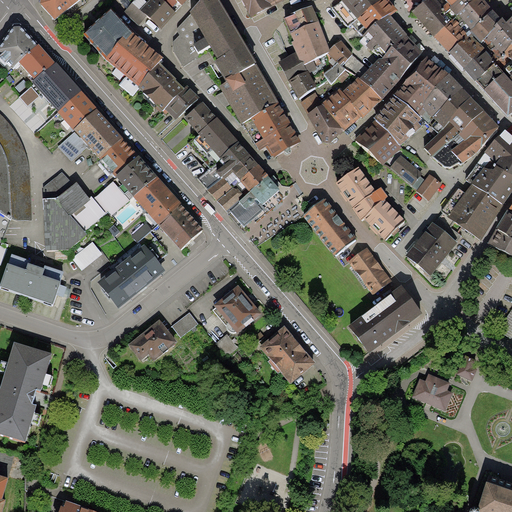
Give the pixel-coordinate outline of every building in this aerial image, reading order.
[(42,0),(42,6),(55,20),(80,0),(42,0)] [(160,27),(174,12),(160,0),(152,0),(147,5),(141,0),(138,0),(136,3),(135,2),(133,5),(147,17),(150,20),(151,19),(160,27)] [(160,0),(174,12),(184,0),(160,0)] [(228,84),(255,68),(214,0),(205,0),(192,14),(211,48),(220,62),(218,64),(218,63),(217,65),(228,84)] [(239,0),(248,18),(276,5),(274,1),(275,0),(239,0)] [(384,0),(346,0),(344,2),(359,19),(384,0)] [(384,0),(359,19),(371,33),(388,18),(395,13),(384,0)] [(431,0),(431,1),(416,13),(436,38),(450,25),(443,18),(447,15),(445,13),(432,0),(431,0)] [(430,0),(431,1),(431,0),(432,0),(445,13),(460,0),(430,0)] [(477,0),(460,0),(445,13),(447,15),(452,11),(458,17),(477,0)] [(492,14),(480,0),(477,0),(458,17),(471,31),(492,14)] [(359,19),(344,2),(332,9),(348,28),(359,19)] [(140,25),(147,17),(133,5),(126,12),(140,25)] [(285,21),(291,35),(318,24),(312,10),(285,21)] [(139,88),(140,89),(159,67),(163,62),(134,37),(111,13),(85,37),(106,60),(127,77),(121,85),(133,96),(139,88)] [(211,48),(192,14),(180,27),(178,32),(181,37),(174,44),(174,52),(180,63),(197,52),(198,55),(211,48)] [(500,24),(492,14),(471,31),(483,42),(484,40),(500,24)] [(406,39),(388,18),(371,33),(364,38),(365,40),(363,42),(380,58),(382,56),(386,59),(406,39)] [(504,55),(511,46),(511,19),(510,21),(511,22),(504,28),(500,24),(484,40),(492,50),(491,51),(492,52),(493,51),(500,59),(504,55)] [(453,22),(450,25),(436,38),(450,54),(467,36),(453,22)] [(298,53),(307,73),(312,72),(308,65),(328,53),(329,53),(318,24),(291,35),(295,44),(293,45),(297,54),(298,53)] [(20,28),(14,28),(0,49),(0,54),(2,57),(0,58),(0,60),(5,67),(8,64),(14,70),(21,64),(38,48),(20,28)] [(484,52),(467,36),(450,54),(465,71),(484,52)] [(422,55),(406,39),(386,59),(381,65),(399,81),(422,55)] [(329,53),(328,53),(333,59),(341,67),(352,56),(341,43),(329,53)] [(55,67),(38,48),(21,64),(37,83),(55,67)] [(484,52),(465,71),(476,84),(495,66),(493,64),(484,52)] [(499,71),(510,60),(504,55),(500,59),(493,64),(495,66),(499,71)] [(371,72),(352,56),(341,67),(345,71),(349,72),(359,81),(361,83),(371,72)] [(281,66),(300,100),(316,89),(307,73),(299,57),(281,66)] [(341,67),(333,59),(330,62),(335,67),(324,76),(332,85),(345,71),(341,67)] [(399,81),(381,65),(379,63),(371,72),(361,83),(380,99),(399,81)] [(439,71),(429,63),(397,99),(406,107),(439,71)] [(511,79),(509,82),(499,71),(495,66),(476,84),(509,117),(511,114),(511,79)] [(79,94),(55,67),(37,83),(35,84),(43,93),(42,94),(51,104),(51,103),(60,112),(79,94)] [(166,109),(183,92),(173,82),(174,81),(159,67),(140,89),(163,112),(166,109)] [(255,68),(228,84),(222,88),(225,94),(221,97),(226,105),(230,102),(233,108),(244,125),(277,106),(255,68)] [(447,79),(439,71),(406,107),(416,115),(447,79)] [(448,78),(447,79),(416,115),(426,124),(429,127),(461,92),(448,78)] [(344,132),(380,99),(361,83),(359,81),(344,95),(338,89),(321,103),(323,106),(343,130),(344,132)] [(197,100),(186,89),(183,92),(166,109),(177,120),(197,100)] [(470,101),(461,92),(429,127),(436,135),(442,129),(443,130),(470,101)] [(96,113),(79,94),(60,112),(59,113),(76,132),(96,113)] [(303,103),(310,115),(323,106),(321,103),(314,95),(303,103)] [(385,133),(399,146),(426,124),(416,115),(406,107),(397,99),(377,124),(386,132),(385,133)] [(433,158),(482,114),(470,101),(443,130),(442,129),(436,135),(438,137),(424,149),(433,158)] [(200,134),(216,121),(201,104),(197,107),(199,109),(186,119),(200,134)] [(277,106),(244,125),(260,151),(269,146),(265,139),(289,125),(277,106)] [(310,115),(309,116),(323,140),(327,145),(343,130),(323,106),(310,115)] [(49,121),(40,110),(28,120),(39,132),(49,121)] [(121,141),(96,113),(76,132),(88,146),(100,159),(121,141)] [(496,130),(482,114),(433,158),(445,168),(452,169),(464,158),(485,142),(496,130)] [(0,145),(1,148),(3,151),(5,155),(7,160),(8,164),(9,169),(10,173),(10,178),(11,183),(12,219),(17,221),(29,221),(27,174),(26,168),(25,162),(24,157),(23,152),(20,145),(18,141),(15,136),(12,132),(10,128),(5,124),(3,121),(0,118),(0,145)] [(222,160),(238,146),(216,121),(200,134),(222,160)] [(377,124),(357,143),(381,165),(400,147),(399,146),(385,133),(386,132),(377,124)] [(299,143),(289,125),(265,139),(269,146),(275,158),(299,143)] [(76,132),(59,147),(72,160),(88,146),(76,132)] [(222,160),(200,134),(188,144),(210,169),(222,160)] [(501,166),(511,149),(511,141),(505,134),(491,151),(478,165),(479,167),(485,171),(495,173),(498,170),(500,168),(496,165),(498,163),(501,166)] [(138,160),(121,141),(100,159),(118,179),(138,160)] [(0,212),(11,220),(12,219),(11,183),(10,178),(10,173),(9,169),(8,164),(7,160),(5,155),(3,151),(1,148),(0,145),(0,212)] [(247,157),(238,146),(222,160),(231,170),(247,157)] [(498,170),(511,177),(511,149),(501,166),(498,163),(496,165),(500,168),(498,170)] [(257,167),(247,157),(231,170),(241,181),(257,167)] [(156,180),(138,160),(118,179),(124,185),(120,190),(125,196),(130,192),(135,197),(156,180)] [(207,191),(231,170),(222,160),(210,169),(197,179),(207,191)] [(425,181),(403,163),(395,172),(418,191),(425,181)] [(268,178),(257,167),(241,181),(252,193),(268,179),(268,178)] [(468,180),(474,186),(502,205),(511,190),(511,177),(498,170),(495,173),(485,171),(479,167),(468,180)] [(365,220),(385,241),(405,223),(384,202),(387,199),(380,190),(375,194),(358,169),(336,185),(352,208),(364,221),(365,220)] [(218,202),(241,181),(231,170),(207,191),(218,202)] [(44,189),(46,201),(57,200),(74,187),(62,174),(44,189)] [(439,184),(430,176),(425,181),(418,191),(417,191),(428,200),(439,184)] [(279,191),(268,179),(252,193),(230,212),(244,228),(263,211),(258,206),(261,204),(263,206),(279,191)] [(180,206),(156,180),(135,197),(134,198),(159,225),(180,206)] [(252,193),(241,181),(218,202),(229,214),(230,212),(252,193)] [(120,190),(115,184),(99,199),(109,212),(112,216),(130,202),(125,196),(120,190)] [(57,200),(46,201),(47,252),(56,252),(69,251),(86,237),(82,233),(103,216),(105,219),(108,217),(105,215),(109,212),(99,199),(96,202),(91,198),(87,202),(75,186),(74,187),(57,200)] [(444,214),(455,222),(479,239),(502,205),(474,186),(466,196),(460,190),(442,213),(444,214)] [(310,212),(304,216),(310,224),(313,228),(327,246),(330,250),(330,249),(336,257),(356,241),(343,225),(344,225),(338,217),(337,217),(324,201),(319,205),(318,203),(309,210),(310,212)] [(203,232),(180,206),(159,225),(182,251),(203,232)] [(444,214),(439,219),(451,228),(455,222),(444,214)] [(511,239),(511,236),(511,216),(509,215),(499,231),(511,239)] [(439,219),(434,226),(445,236),(451,228),(439,219)] [(146,226),(134,237),(139,243),(151,233),(152,232),(146,226)] [(445,236),(434,226),(408,257),(430,276),(456,244),(445,236)] [(451,228),(445,236),(456,244),(462,236),(451,228)] [(511,239),(499,231),(491,245),(511,256),(511,239)] [(139,243),(144,250),(156,264),(168,254),(151,233),(139,243)] [(92,243),(73,258),(81,269),(101,254),(92,243)] [(391,282),(367,249),(349,262),(374,295),(391,282)] [(156,264),(144,250),(101,284),(119,307),(136,294),(147,285),(146,285),(162,272),(156,264)] [(60,283),(63,275),(45,268),(44,272),(29,267),(30,263),(12,257),(8,267),(0,289),(45,304),(45,301),(52,304),(51,306),(53,307),(57,295),(62,297),(64,292),(65,288),(60,286),(61,283),(60,283)] [(246,298),(238,289),(217,308),(229,322),(228,325),(228,327),(228,330),(230,332),(231,333),(234,334),(236,333),(238,332),(259,314),(251,306),(254,303),(248,296),(246,298)] [(421,314),(402,290),(350,328),(369,353),(421,314)] [(511,338),(511,313),(501,332),(511,339),(511,338)] [(199,325),(190,314),(173,328),(182,339),(199,325)] [(175,343),(159,324),(131,347),(141,359),(149,353),(155,360),(175,343)] [(292,339),(284,329),(261,348),(291,383),(314,364),(306,354),(293,338),(292,339)] [(265,338),(260,332),(250,341),(255,346),(265,338)] [(229,336),(217,346),(227,358),(239,348),(229,336)] [(0,435),(26,443),(37,406),(30,404),(31,400),(34,401),(36,396),(32,395),(34,391),(41,393),(52,356),(14,345),(4,382),(7,383),(3,396),(0,394),(0,435)] [(457,374),(472,381),(476,371),(477,370),(472,368),(475,361),(465,357),(457,374)] [(427,383),(421,381),(414,397),(445,411),(452,394),(446,392),(449,384),(430,376),(427,383)] [(15,454),(0,449),(0,511),(2,511),(6,502),(2,501),(8,479),(15,454)] [(511,511),(511,486),(489,479),(478,511),(473,509),(471,511),(511,511)]
